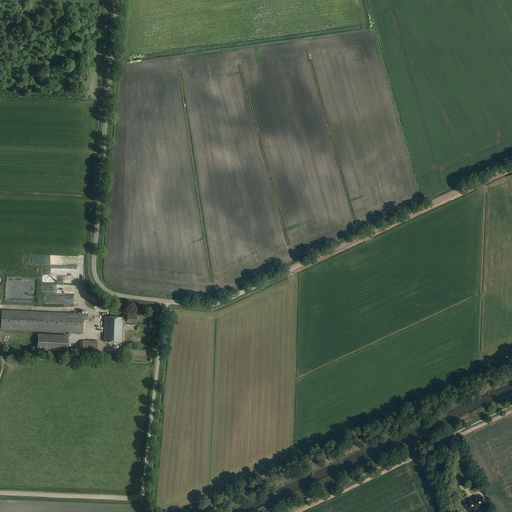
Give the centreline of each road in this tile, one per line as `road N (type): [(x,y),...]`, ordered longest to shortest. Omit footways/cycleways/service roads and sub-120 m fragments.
road 1 (unclassified): [(164,301),(228,298),(511,166)]
road 2 (unclassified): [(164,301),(111,293),(95,277),(115,0)]
road 3 (track): [(511,411),(295,511)]
road 4 (unclassified): [(147,511),(142,490),(164,301)]
road 5 (track): [(142,498),(0,492)]
